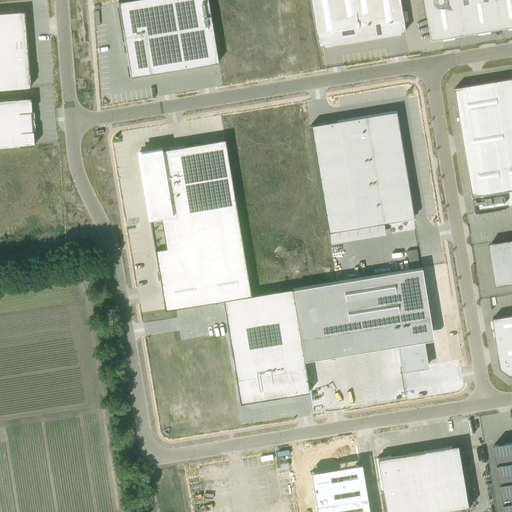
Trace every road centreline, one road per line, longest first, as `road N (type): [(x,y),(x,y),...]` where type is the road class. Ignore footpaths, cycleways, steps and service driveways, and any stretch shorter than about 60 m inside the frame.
road 1 (unclassified): [(71,124),(78,175),(113,250),(151,454),(172,457),(484,403)]
road 2 (unclassified): [(428,65),(71,124)]
road 3 (unclassified): [(428,65),(484,403)]
road 4 (unclassified): [(61,0),(71,124)]
